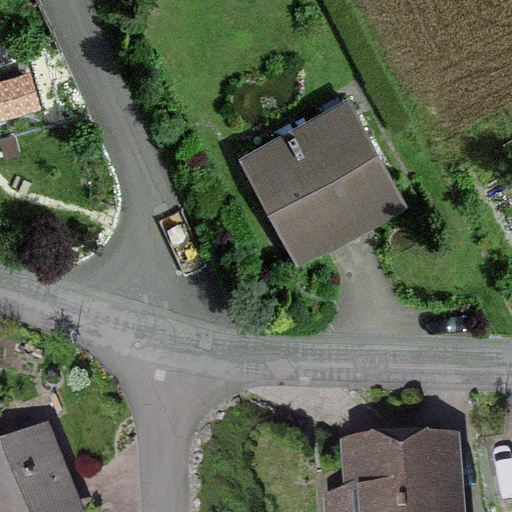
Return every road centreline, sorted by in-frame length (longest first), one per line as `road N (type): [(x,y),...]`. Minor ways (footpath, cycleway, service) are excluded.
road 1 (residential): [(61,0),(141,181),(162,335)]
road 2 (residential): [(162,335),(511,368)]
road 3 (residential): [(162,335),(163,511)]
road 4 (residential): [(0,285),(162,335)]
